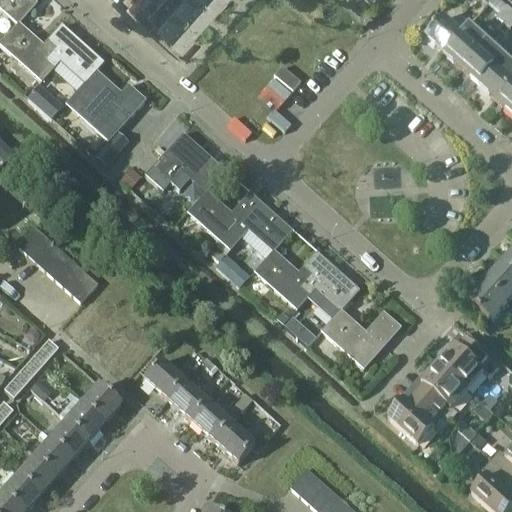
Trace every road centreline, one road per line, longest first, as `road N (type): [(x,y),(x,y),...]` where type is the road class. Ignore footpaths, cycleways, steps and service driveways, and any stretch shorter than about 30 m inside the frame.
road 1 (residential): [(511,208),(437,295),(400,287),(269,167)]
road 2 (residential): [(269,167),(83,0)]
road 3 (residential): [(73,511),(137,450),(158,447),(193,476),(185,511)]
road 4 (residential): [(379,44),(511,164)]
road 5 (residential): [(269,167),(379,44)]
